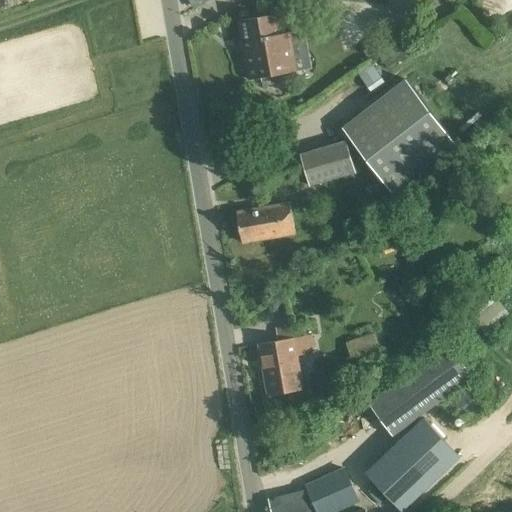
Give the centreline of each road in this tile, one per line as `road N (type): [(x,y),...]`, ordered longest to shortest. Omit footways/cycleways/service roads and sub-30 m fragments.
road 1 (unclassified): [(254,511),(166,0)]
road 2 (residential): [(426,511),(511,427)]
